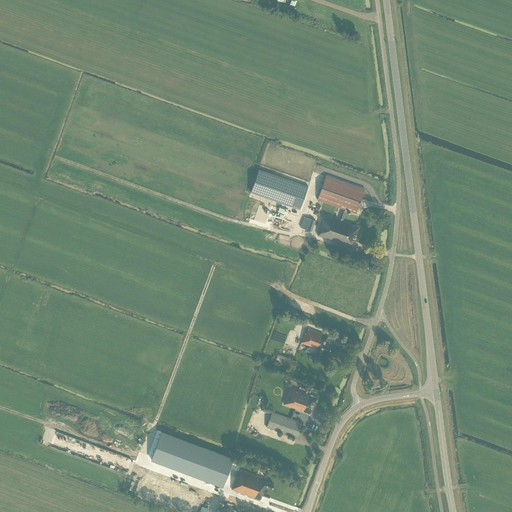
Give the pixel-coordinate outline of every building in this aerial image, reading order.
[(251,192),(300,209),(308,186),(259,169),(251,192)] [(356,213),(365,189),(326,175),(317,199),(356,213)] [(359,227),(352,224),(325,215),(318,235),(351,247),(353,241),(354,241),(359,227)] [(304,216),(301,224),(300,227),(312,231),(315,220),(304,216)] [(323,355),(325,350),(329,352),(331,347),(325,344),(327,340),(326,340),(327,336),(307,328),(301,343),(319,350),(318,354),(321,355),(323,355)] [(297,362),(289,358),(288,359),(278,355),(276,361),(285,365),(294,369),(297,362)] [(311,388),(296,382),(294,387),(302,390),(302,389),(310,392),(311,388)] [(284,404),(310,414),(311,409),(312,409),(317,396),(290,387),(284,404)] [(302,422),(272,412),(266,427),(296,438),(302,422)] [(223,486),(233,459),(161,432),(151,460),(223,486)] [(264,478),(239,469),(232,489),(260,500),(262,495),(263,495),(266,487),(272,489),(274,484),(263,480),(264,478)]
